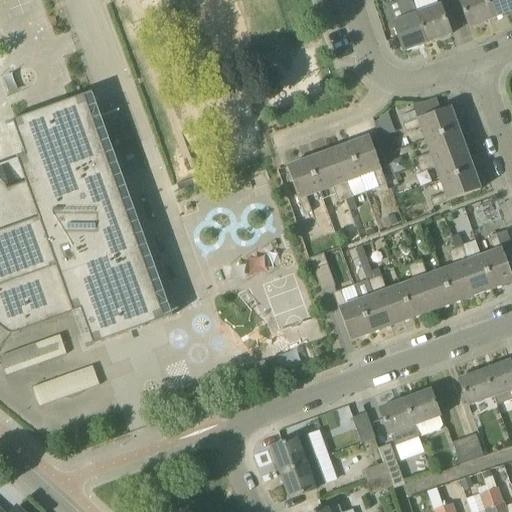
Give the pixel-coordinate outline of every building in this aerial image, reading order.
[(400,0),(385,4),(388,16),(413,10),(411,0),(400,0)] [(493,20),(485,0),(458,0),(469,29),(493,20)] [(511,0),(485,0),(493,20),(511,12),(511,0)] [(451,36),(440,6),(416,15),(427,44),(451,36)] [(416,15),(415,15),(392,23),(403,53),(427,44),(416,15)] [(7,190),(0,181),(0,328),(5,333),(8,334),(12,335),(15,334),(80,311),(93,346),(126,334),(126,335),(138,330),(138,329),(145,327),(145,325),(162,319),(162,321),(164,320),(151,284),(159,282),(146,246),(138,249),(109,168),(117,165),(104,129),(96,132),(83,96),(82,97),(82,98),(65,105),(65,103),(53,107),(40,111),(40,112),(12,122),(25,158),(17,160),(25,183),(7,190)] [(114,98),(89,107),(98,130),(123,121),(114,98)] [(420,128),(425,141),(458,129),(450,108),(402,126),(405,134),(420,128)] [(465,150),(458,129),(425,141),(430,154),(415,160),(417,167),(465,150)] [(369,138),(348,146),(360,178),(373,173),(379,189),(386,186),(369,138)] [(328,153),(345,201),(352,198),(347,183),(360,178),(348,146),(328,153)] [(440,182),(472,170),(465,150),(417,167),(420,174),(435,169),(440,182)] [(307,160),(319,193),(332,188),(338,203),(345,201),(328,153),(307,160)] [(319,193),(307,160),(286,168),(304,216),(312,213),(306,198),(319,193)] [(444,195),(433,199),(429,200),(432,208),(480,191),(472,170),(440,182),(444,195)] [(511,283),(511,278),(502,250),(496,235),(489,238),(494,253),(481,258),(492,290),(511,283)] [(492,290),(481,258),(468,263),(462,247),(455,250),(471,298),(492,290)] [(451,305),(471,298),(455,250),(448,253),(453,268),(440,272),(451,305)] [(310,259),(322,293),(335,288),(323,255),(310,259)] [(451,305),(440,272),(427,277),(422,262),(414,265),(431,312),(451,305)] [(411,320),(431,312),(414,265),(407,267),(413,282),(400,287),(411,320)] [(411,320),(400,287),(386,292),(381,277),(374,279),(391,327),(411,320)] [(374,279),(367,282),(354,287),(359,302),(371,334),(391,327),(374,279)] [(371,334),(359,302),(346,307),(340,292),(333,294),(350,342),(371,334)] [(0,352),(5,371),(67,357),(62,337),(0,352)] [(483,371),(494,399),(494,398),(497,406),(511,400),(511,369),(509,361),(483,371)] [(93,366),(33,385),(39,404),(99,385),(93,366)] [(494,399),(483,371),(458,380),(468,408),(494,399)] [(439,431),(443,426),(430,390),(404,400),(418,439),(439,431)] [(395,447),(418,439),(404,400),(379,409),(389,437),(391,436),(395,447)] [(365,414),(352,419),(361,445),(375,440),(365,414)] [(298,440),(297,439),(270,449),(279,475),(327,457),(318,433),(298,440)] [(464,440),(472,462),(483,458),(475,436),(464,440)] [(472,462),(464,440),(452,444),(460,466),(472,462)] [(404,486),(396,464),(390,446),(378,450),(384,466),(388,477),(392,489),(393,490),(404,486)] [(336,482),(327,457),(279,475),(288,500),(316,490),(315,489),(336,482)] [(362,474),(366,485),(388,477),(384,466),(362,474)] [(388,477),(366,485),(370,497),(392,489),(388,477)] [(504,511),(503,505),(497,489),(487,493),(493,511),(504,511)] [(443,511),(443,509),(439,499),(436,490),(427,493),(433,511),(443,511)] [(493,511),(487,493),(479,496),(485,511),(493,511)]
